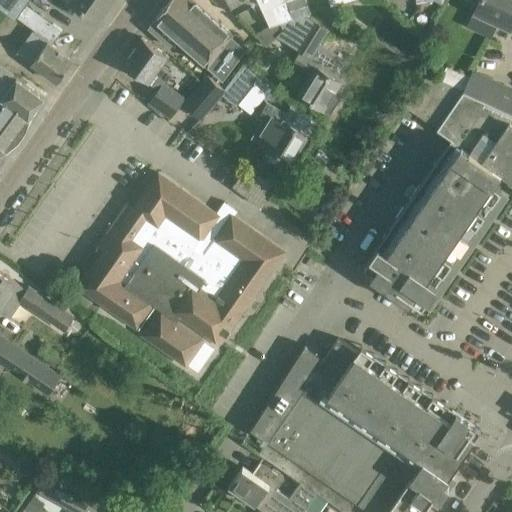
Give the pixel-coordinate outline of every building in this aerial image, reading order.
[(0,0),(0,4),(16,16),(34,30),(35,29),(53,42),(62,30),(26,3),(27,0),(63,0),(67,2),(68,0),(70,0),(99,19),(111,0),(0,0)] [(192,0),(167,0),(147,27),(168,46),(176,39),(205,65),(203,69),(218,81),(244,47),(229,36),(231,33),(192,0)] [(257,0),(224,0),(233,13),(257,0)] [(257,0),(269,26),(270,29),(281,25),(305,15),(311,13),(306,0),(257,0)] [(489,36),(495,22),(508,28),(511,18),(511,0),(477,0),(466,26),(489,36)] [(276,36),(279,38),(299,51),(291,65),(309,76),(298,94),(322,107),(330,113),(340,97),(331,92),(339,80),(318,67),(320,64),(312,59),(329,30),(314,20),(305,15),(281,25),(283,30),(276,36)] [(266,45),(276,36),(283,30),(281,25),(270,29),(269,26),(254,34),(266,45)] [(34,30),(26,40),(18,52),(57,81),(74,60),(52,43),(53,42),(35,29),(34,30)] [(170,118),(183,99),(162,84),(169,75),(158,66),(166,55),(142,38),(123,64),(159,90),(149,103),(170,118)] [(227,91),(222,96),(237,107),(255,84),(269,95),(274,88),(246,63),(225,89),(227,91)] [(0,155),(4,151),(6,152),(29,120),(28,119),(3,100),(19,79),(0,65),(0,155)] [(483,100),(492,80),(472,70),(462,90),(483,100)] [(206,74),(181,103),(201,120),(222,96),(227,91),(225,89),(206,74)] [(511,113),(483,100),(462,90),(427,74),(404,107),(451,139),(499,173),(511,181),(511,113)] [(3,100),(28,119),(32,114),(35,114),(38,109),(37,106),(44,97),(19,79),(3,100)] [(511,113),(511,88),(492,80),(483,100),(511,113)] [(289,161),(307,133),(315,120),(299,110),(291,102),(284,114),(267,103),(259,117),(262,119),(251,137),(266,146),(289,161)] [(499,173),(451,139),(369,258),(378,264),(370,277),(409,304),(413,299),(421,305),(501,190),(491,184),(499,173)] [(268,191),(242,172),(232,186),(259,205),(268,191)] [(216,214),(159,173),(135,207),(128,202),(97,247),(104,252),(89,272),(86,270),(76,285),(142,332),(141,334),(184,365),(207,332),(221,342),(285,252),(234,216),(238,211),(225,202),(216,214)] [(301,176),(284,199),(311,218),(328,195),(301,176)] [(0,272),(0,311),(10,318),(19,304),(38,317),(40,314),(63,330),(73,316),(28,286),(26,289),(0,272)] [(0,367),(2,369),(5,364),(48,393),(60,375),(0,335),(0,367)] [(317,494),(328,502),(342,511),(422,511),(429,502),(434,506),(453,479),(448,476),(475,437),(470,433),(476,425),(361,345),(357,351),(337,338),(323,358),(304,345),(250,429),(267,440),(258,453),(317,494)] [(43,344),(36,355),(53,367),(61,356),(43,344)] [(43,467),(28,457),(19,469),(34,480),(43,467)] [(263,511),(303,511),(316,494),(299,483),(289,498),(276,489),(283,479),(259,462),(252,473),(242,466),(227,487),(263,511)] [(106,511),(51,482),(46,478),(41,485),(36,492),(37,492),(64,511),(106,511)] [(308,511),(320,511),(328,502),(317,494),(306,510),(308,511)] [(29,502),(39,509),(44,503),(33,495),(29,502)] [(29,511),(37,511),(39,509),(29,502),(24,508),(29,511)]
